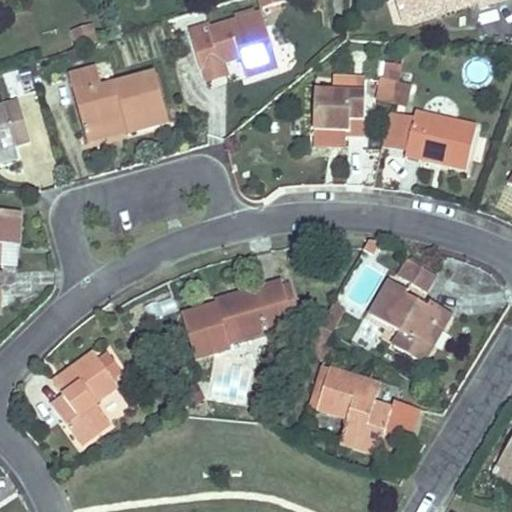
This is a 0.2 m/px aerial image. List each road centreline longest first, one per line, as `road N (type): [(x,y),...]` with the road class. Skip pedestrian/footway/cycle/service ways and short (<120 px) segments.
road 1 (residential): [(228,230),(213,171),(63,210),(81,290)]
road 2 (residential): [(228,230),(323,215),(415,226),(511,258)]
road 3 (residential): [(511,360),(420,511)]
road 4 (residential): [(81,290),(181,242),(228,230)]
